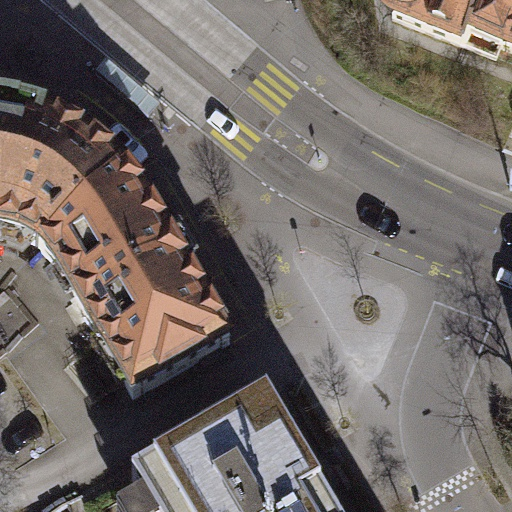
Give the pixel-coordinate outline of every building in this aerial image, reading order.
[(381,0),(381,6),(388,17),(463,49),(483,0),(381,0)] [(511,0),(483,0),(463,49),(495,62),(500,51),(511,55),(511,0)] [(0,237),(0,233),(39,249),(123,166),(85,138),(89,131),(60,114),(57,123),(5,108),(6,96),(0,96),(0,237)] [(123,166),(39,249),(58,269),(135,400),(230,342),(186,269),(195,263),(178,236),(171,241),(123,166)] [(330,511),(268,408),(132,485),(147,511),(330,511)]
